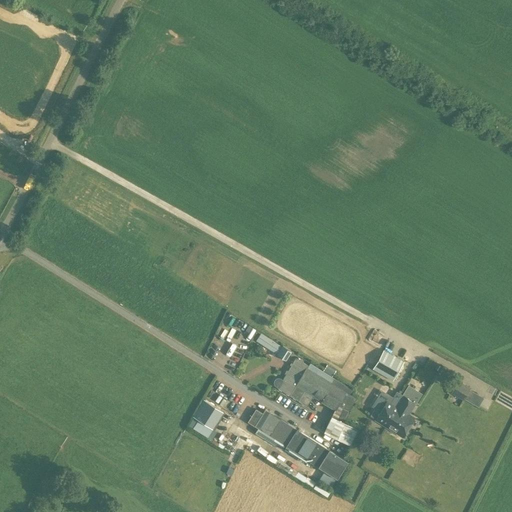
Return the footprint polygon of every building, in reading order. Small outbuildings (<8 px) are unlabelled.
[(276,354),(286,361),(292,351),(282,345),(281,346),(260,333),(256,341),(264,346),(265,345),(277,353),(276,354)] [(392,380),(402,362),(382,351),(372,369),(392,380)] [(276,387),(277,388),(291,396),(290,396),(307,406),(312,396),(334,409),(331,416),(323,432),(350,444),(357,428),(357,427),(364,412),(351,406),(355,398),(350,395),(353,390),(334,379),(331,383),(307,368),(308,366),(295,358),(282,379),(280,378),(278,378),(276,378),(274,380),(273,382),(274,385),(276,387)] [(451,393),(463,400),(471,388),(458,380),(451,393)] [(414,418),(408,415),(422,394),(408,385),(395,407),(387,402),(376,420),(383,425),(385,422),(404,434),(414,418)] [(477,406),(483,397),(471,389),(465,399),(477,406)] [(224,413),(203,399),(194,414),(192,416),(213,430),(224,413)] [(317,467),(318,466),(327,472),(321,481),(332,488),(338,478),(337,478),(347,461),(296,429),(269,412),(258,429),(285,446),(317,467)]
